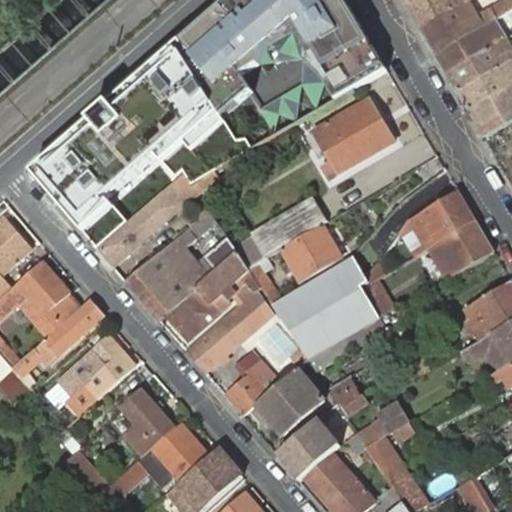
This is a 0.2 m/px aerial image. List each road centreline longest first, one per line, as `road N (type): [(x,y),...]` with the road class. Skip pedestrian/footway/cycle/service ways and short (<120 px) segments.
road 1 (residential): [(295,511),(4,172)]
road 2 (residential): [(511,232),(376,0)]
road 3 (residential): [(202,0),(4,172)]
